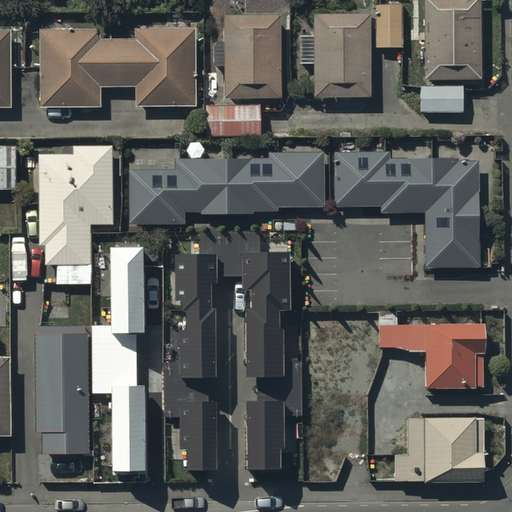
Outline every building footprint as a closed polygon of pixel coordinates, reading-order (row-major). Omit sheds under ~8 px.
[(481,87),(481,1),(422,1),(422,87),(481,87)] [(374,9),(375,52),(402,51),(401,8),(374,9)] [(370,103),(369,18),(313,19),(314,104),(370,103)] [(281,104),(279,19),(222,20),(224,105),(281,104)] [(99,90),(136,90),(136,110),(194,110),(194,34),(135,34),(135,43),(98,43),(98,34),(37,34),(37,110),(99,110),(99,90)] [(0,111),(11,112),(11,36),(0,35),(0,111)] [(463,90),(420,89),(420,116),(463,117),(463,90)] [(260,108),(210,109),(211,141),(260,141),(260,108)] [(268,117),(268,135),(298,135),(298,118),(268,117)] [(61,282),(88,282),(88,224),(113,224),(113,147),(74,147),(74,154),(38,153),(38,249),(47,249),(47,266),(61,266),(61,282)] [(398,149),(338,150),(338,205),(381,205),(381,212),(424,212),(424,267),(479,267),(478,165),(458,165),(458,157),(398,158),(398,149)] [(16,150),(0,150),(0,200),(16,200),(16,150)] [(324,208),(324,150),(268,150),(268,158),(176,158),(176,168),(127,168),(127,228),(191,228),(191,216),(282,216),(282,208),(324,208)] [(261,233),(199,233),(199,253),(218,253),(218,277),(242,277),(242,252),(261,252),(261,233)] [(144,247),(109,247),(109,324),(109,333),(137,333),(144,333),(144,247)] [(251,290),(251,309),(280,309),(290,309),(290,252),(261,252),(242,252),(242,277),(242,290),(251,290)] [(182,309),(187,310),(212,310),(212,283),(218,283),(218,277),(218,253),(199,253),(175,253),(175,300),(182,300),(182,309)] [(280,329),(280,309),(251,309),(246,309),(246,377),(257,377),(257,390),(302,390),(302,361),(285,361),(285,329),(280,329)] [(163,362),(163,390),(216,390),(216,310),(212,310),(187,310),(187,323),(170,323),(170,362),(163,362)] [(399,315),(378,315),(379,351),(396,351),(408,356),(425,356),(425,393),(484,393),(484,331),(400,331),(399,315)] [(109,324),(92,324),(92,393),(113,393),(113,386),(137,386),(137,333),(109,333),(109,324)] [(89,455),(89,327),(35,327),(35,431),(42,431),(42,455),(89,455)] [(0,442),(10,442),(9,366),(0,366),(0,442)] [(113,393),(113,473),(146,473),(146,386),(137,386),(113,386),(113,393)] [(216,471),(216,390),(163,390),(163,417),(180,417),(180,449),(187,449),(187,471),(216,471)] [(302,416),(302,390),(257,390),(257,401),(247,401),(247,469),(281,469),(281,453),(298,453),(298,423),(285,423),(285,416),(302,416)] [(310,401),(310,433),(349,433),(349,401),(310,401)] [(424,487),(424,488),(483,489),(483,419),(407,419),(407,458),(394,458),(394,486),(407,486),(407,487),(424,487)]
